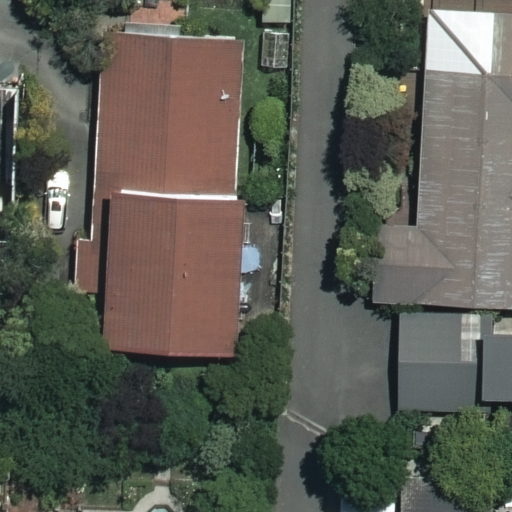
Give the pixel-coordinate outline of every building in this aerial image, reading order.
[(511,0),(422,0),(420,233),(379,232),(378,304),(511,305),(511,0)] [(246,42),(103,37),(93,286),(108,286),(105,349),(241,355),(245,272),(237,272),(246,42)] [(460,412),(461,317),(400,316),(398,411),(460,412)] [(511,318),(480,318),(479,399),(511,399),(511,318)] [(488,511),(488,503),(402,505),(401,511),(488,511)]
